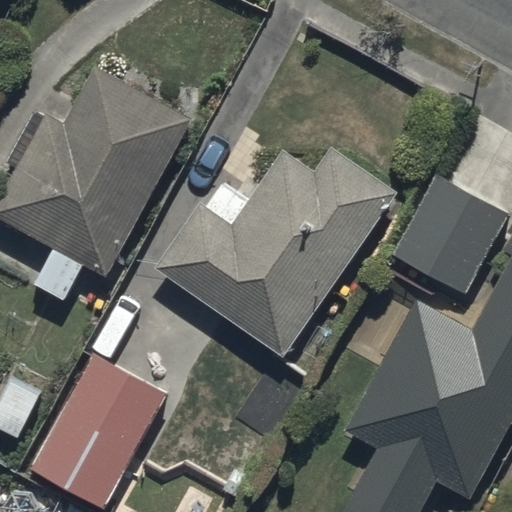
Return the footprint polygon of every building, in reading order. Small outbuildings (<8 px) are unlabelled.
[(68,294),(89,254),(116,268),(198,110),(102,60),(71,118),(51,107),(0,203),(0,207),(59,238),(38,278),(68,294)] [(154,263),(237,317),(225,334),(260,357),(272,340),(293,354),(406,181),(336,136),(320,161),(287,140),(254,191),(228,174),(213,198),(201,191),(154,263)] [(511,209),(511,206),(438,165),(393,248),(468,289),(511,209)] [(511,421),(511,259),(479,321),(421,290),(353,421),(383,437),(343,511),(418,511),(441,470),(477,488),(511,421)] [(171,384),(99,343),(34,458),(107,499),(171,384)]
